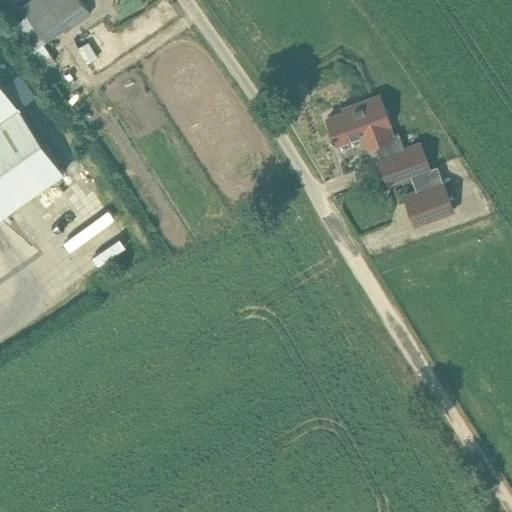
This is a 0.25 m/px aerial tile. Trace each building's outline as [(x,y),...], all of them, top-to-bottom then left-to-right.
[(82,0),(33,0),(21,8),(27,16),(17,24),(36,49),(64,30),(65,31),(91,13),(82,0)] [(89,41),(79,47),(84,55),(94,49),(89,41)] [(0,216),(65,172),(0,78),(0,216)] [(351,103),(353,108),(327,118),(336,142),(361,133),(366,146),(375,143),(380,157),(379,157),(389,184),(432,168),(423,142),(404,149),(398,134),(396,135),(392,124),(393,124),(381,92),(351,103)] [(442,177),(402,193),(415,228),(455,212),(442,177)] [(50,211),(60,226),(99,200),(89,184),(50,211)]
